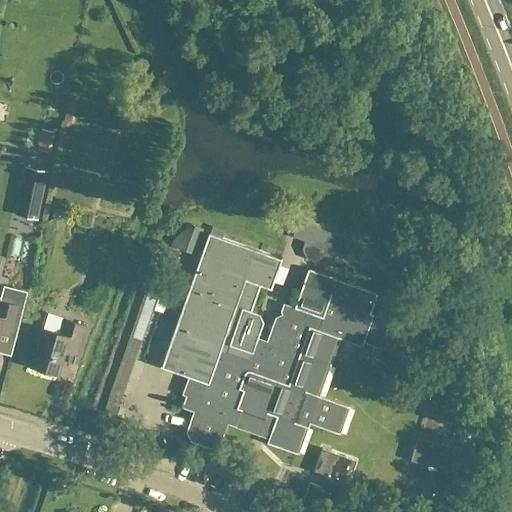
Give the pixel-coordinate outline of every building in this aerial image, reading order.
[(18,204),(16,216),(27,218),(35,220),(45,173),(26,169),(18,204)] [(306,261),(313,263),(322,259),(325,251),(346,258),(352,243),(297,224),(292,239),(304,243),(301,252),(306,261)] [(172,242),(169,249),(192,257),(201,232),(188,227),(172,242)] [(319,397),(340,340),(361,348),(363,344),(408,360),(411,351),(428,358),(435,339),(418,333),(418,332),(370,315),(377,296),(308,271),(294,309),(287,307),(284,315),(275,319),(265,347),(264,346),(262,352),(254,349),(262,329),(261,328),(263,324),(259,316),(253,314),(251,313),(260,287),(270,291),(282,260),(281,259),(280,260),(209,235),(161,368),(160,367),(159,368),(192,380),(181,409),(193,413),(186,434),(190,443),(211,450),(220,446),(226,426),(268,440),(266,445),(298,456),(309,425),(339,436),(349,408),(319,397)] [(151,310),(167,315),(175,289),(159,284),(151,310)] [(0,334),(11,337),(18,308),(0,303),(0,334)] [(75,356),(84,328),(64,322),(60,335),(43,330),(31,367),(56,375),(63,353),(75,356)] [(423,463),(443,469),(442,472),(455,476),(463,452),(416,438),(409,462),(422,466),(423,463)] [(309,485),(301,507),(313,511),(337,511),(355,463),(321,451),(313,473),(324,477),(320,489),(309,485)]
